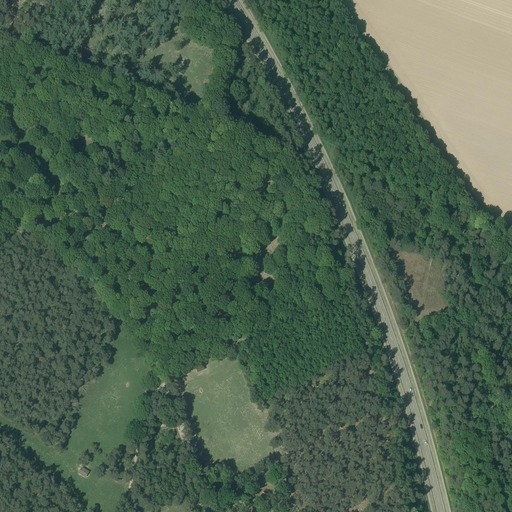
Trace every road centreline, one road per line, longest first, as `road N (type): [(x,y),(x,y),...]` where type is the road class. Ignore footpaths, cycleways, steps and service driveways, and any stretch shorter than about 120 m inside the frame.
road 1 (track): [(210,511),(156,380),(213,125),(19,51),(0,68)]
road 2 (primary): [(440,511),(388,327),(343,215),(230,0)]
road 3 (track): [(511,241),(484,226),(332,0)]
road 4 (track): [(347,178),(484,226),(511,286)]
road 5 (track): [(213,125),(230,46),(199,0)]
road 6 (track): [(156,380),(127,511)]
